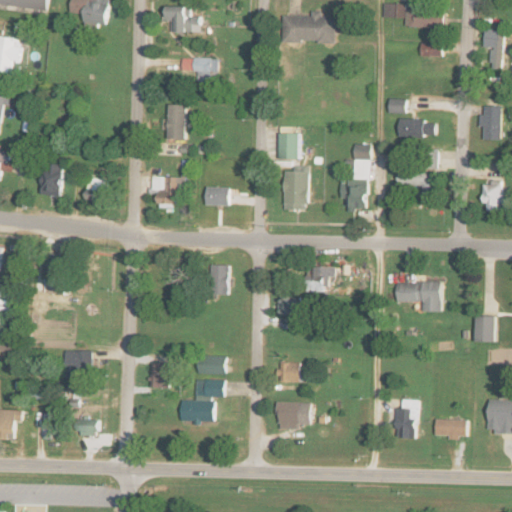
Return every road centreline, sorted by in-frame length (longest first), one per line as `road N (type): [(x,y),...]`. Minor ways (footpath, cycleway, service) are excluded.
road 1 (residential): [(511,247),(205,244),(0,224)]
road 2 (tertiary): [(0,464),(511,482)]
road 3 (residential): [(257,477),(263,0)]
road 4 (residential): [(125,469),(138,0)]
road 5 (residential): [(461,245),(468,0)]
